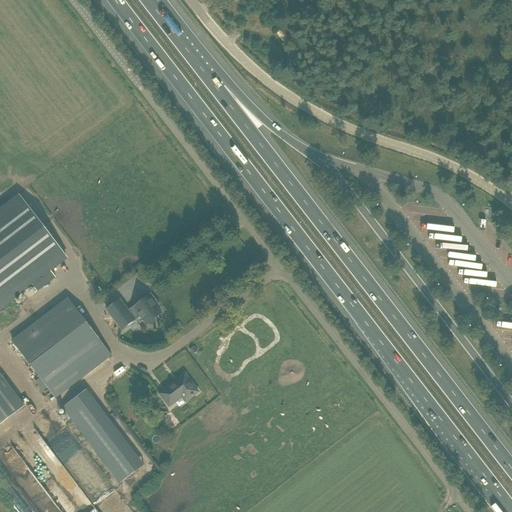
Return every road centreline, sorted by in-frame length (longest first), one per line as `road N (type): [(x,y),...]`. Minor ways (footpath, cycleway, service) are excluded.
road 1 (motorway): [(114,0),(511,511)]
road 2 (unclassified): [(467,511),(73,0)]
road 3 (motorway): [(511,469),(210,81)]
road 4 (unclassified): [(511,206),(448,166),(301,108),(256,74),(188,0)]
road 5 (motorway): [(320,160),(210,81)]
